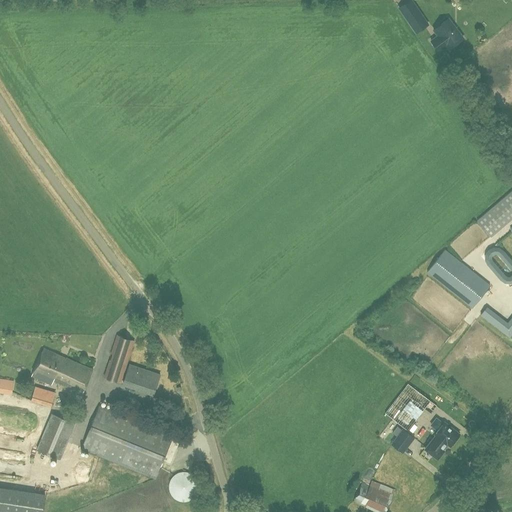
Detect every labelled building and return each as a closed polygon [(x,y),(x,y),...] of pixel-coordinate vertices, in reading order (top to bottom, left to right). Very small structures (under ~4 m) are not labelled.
[(428,11),(424,5),(419,8),(428,23),(437,17),(431,9),(428,11)] [(431,25),(419,9),(406,19),(417,35),(431,25)] [(439,52),(446,47),(448,50),(463,39),(448,19),(433,30),(438,36),(430,41),(439,52)] [(511,190),(476,221),(490,237),(511,218),(511,190)] [(491,287),(446,251),(428,274),(473,309),(491,287)] [(120,383),(135,342),(118,336),(111,354),(113,355),(111,361),(110,361),(104,377),(120,383)] [(81,396),(92,371),(44,348),(31,375),(51,384),(52,381),(81,396)] [(154,394),(160,375),(130,365),(124,384),(154,394)] [(0,390),(12,393),(14,381),(0,379),(0,390)] [(385,411),(408,430),(426,408),(433,414),(439,407),(410,382),(385,411)] [(51,407),(53,400),(34,394),(32,402),(51,407)] [(156,479),(173,437),(100,407),(82,449),(156,479)] [(51,414),(37,449),(60,459),(67,443),(75,423),(51,414)] [(437,436),(425,450),(438,460),(444,452),(443,451),(448,445),(451,447),(460,435),(445,423),(444,424),(437,419),(431,426),(438,431),(435,435),(437,436)] [(403,430),(392,444),(403,453),(414,439),(408,434),(403,430)] [(392,496),(394,492),(372,482),(370,487),(362,483),(354,502),(376,511),(386,511),(390,504),(392,496)] [(0,490),(0,511),(41,511),(44,496),(0,490)]
